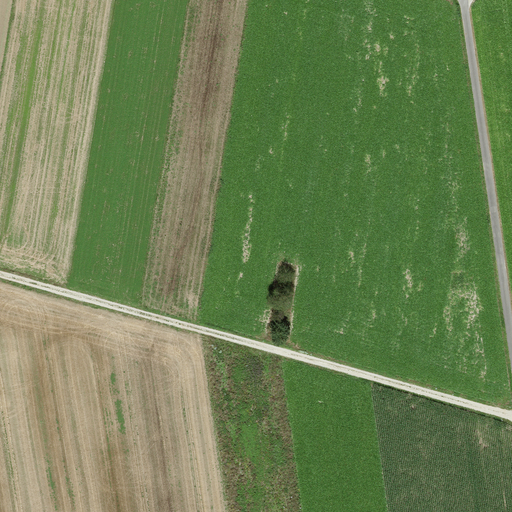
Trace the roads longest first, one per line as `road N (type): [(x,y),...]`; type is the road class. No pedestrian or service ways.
road 1 (track): [(0,275),(511,417)]
road 2 (track): [(462,0),(511,335)]
